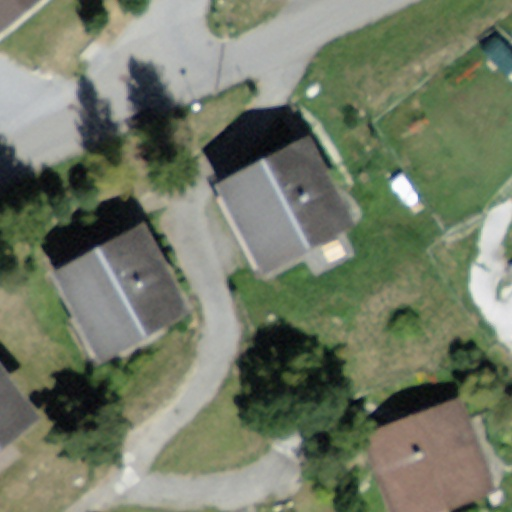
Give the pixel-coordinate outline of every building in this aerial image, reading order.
[(0,0),(0,25),(30,0),(0,0)] [(296,128),(199,176),(244,265),(341,218),(296,128)] [(184,313),(136,224),(40,275),(88,364),(184,313)] [(511,255),(499,270),(511,282),(511,255)] [(0,446),(36,417),(0,372),(0,446)] [(461,399),(358,433),(384,511),(437,511),(492,494),(461,399)]
